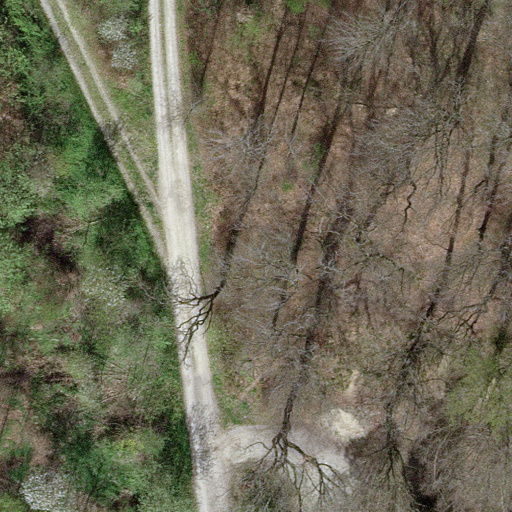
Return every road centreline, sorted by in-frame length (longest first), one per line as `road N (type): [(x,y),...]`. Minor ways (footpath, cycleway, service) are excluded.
road 1 (track): [(160,0),(182,277),(214,511)]
road 2 (track): [(56,0),(182,277)]
